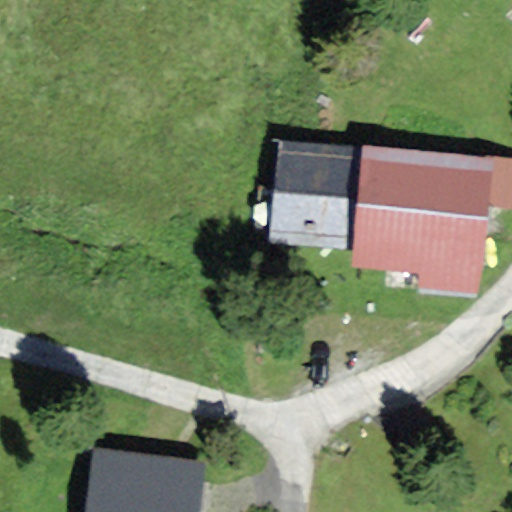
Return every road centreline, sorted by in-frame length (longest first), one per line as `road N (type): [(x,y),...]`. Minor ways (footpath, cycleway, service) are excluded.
road 1 (unclassified): [(0,339),(135,383),(295,419)]
road 2 (unclassified): [(295,419),(424,369),(511,291)]
